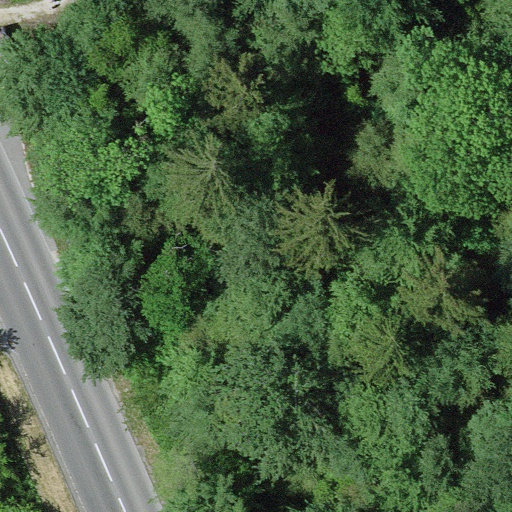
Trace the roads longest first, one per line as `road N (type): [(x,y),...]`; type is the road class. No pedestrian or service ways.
road 1 (track): [(72,0),(149,35),(511,302)]
road 2 (secondary): [(121,511),(0,229)]
